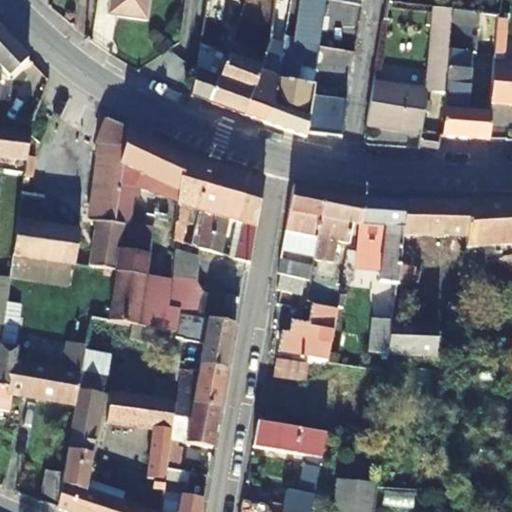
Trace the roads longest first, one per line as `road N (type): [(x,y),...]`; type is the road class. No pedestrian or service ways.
road 1 (residential): [(280,162),(215,511)]
road 2 (tertiary): [(1,0),(71,69),(157,118),(280,162)]
road 3 (residential): [(343,175),(368,0)]
road 4 (tertiary): [(343,175),(511,180)]
